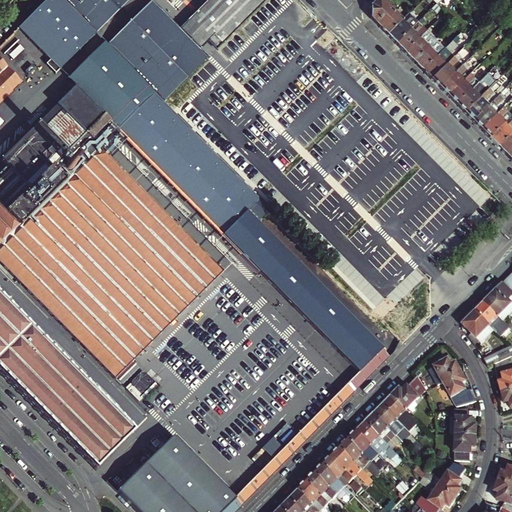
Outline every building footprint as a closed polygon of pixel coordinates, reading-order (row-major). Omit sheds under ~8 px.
[(46,0),(17,29),(44,56),(40,60),(45,64),(47,62),(56,72),(58,70),(97,34),(62,0),(46,0)] [(62,0),(97,34),(133,0),(62,0)] [(154,3),(109,48),(164,102),(196,70),(204,61),(264,0),(212,0),(182,30),(154,3)] [(387,35),(408,13),(405,9),(400,14),(402,16),(400,18),(381,0),(376,0),(371,6),(371,19),(387,35)] [(387,35),(395,44),(410,29),(407,25),(414,18),(408,13),(387,35)] [(417,22),(414,18),(407,25),(410,29),(417,22)] [(410,29),(395,44),(404,53),(420,38),(416,34),(423,27),(417,22),(410,29)] [(467,34),(472,38),(480,30),(476,26),(467,34)] [(420,38),(426,31),(423,27),(416,34),(420,38)] [(463,30),(457,35),(467,44),(472,38),(467,34),(463,30)] [(404,53),(413,61),(428,46),(424,43),(431,36),(426,31),(420,38),(404,53)] [(424,43),(428,46),(435,40),(431,36),(424,43)] [(428,46),(413,61),(422,70),(437,55),(433,52),(440,45),(435,40),(428,46)] [(422,70),(431,79),(446,64),(442,60),(449,54),(456,47),(451,42),(444,49),(437,55),(422,70)] [(81,77),(109,49),(104,44),(66,79),(73,85),(81,77)] [(444,49),(440,45),(433,52),(437,55),(444,49)] [(431,79),(439,88),(454,73),(450,69),(458,62),(457,62),(467,52),(463,47),(453,58),(446,64),(431,79)] [(173,436),(117,491),(137,511),(235,511),(356,390),(390,356),(245,212),(260,197),(164,102),(109,48),(109,49),(81,77),(73,85),(66,91),(104,128),(108,123),(258,271),(359,371),(348,383),(283,449),(273,459),(235,497),(173,436)] [(453,58),(449,54),(442,60),(446,64),(453,58)] [(0,103),(22,82),(7,67),(8,67),(0,58),(0,103)] [(56,72),(47,62),(45,64),(54,74),(56,72)] [(461,66),(458,62),(450,69),(454,73),(461,66)] [(458,78),(466,70),(461,66),(454,73),(439,88),(447,96),(462,82),(458,78)] [(470,74),(466,70),(458,78),(462,82),(470,74)] [(467,86),(474,79),(470,74),(462,82),(447,96),(455,104),(470,90),(467,86)] [(478,82),(470,90),(455,104),(464,113),(478,98),(475,95),(482,87),(486,82),(482,78),(478,82)] [(478,98),(464,113),(472,122),(494,100),(491,96),(495,91),(502,84),(498,79),(486,91),(478,98)] [(478,82),(474,79),(467,86),(470,90),(478,82)] [(486,91),(482,87),(475,95),(478,98),(486,91)] [(494,100),(472,122),(480,130),(503,108),(499,104),(502,101),(510,93),(505,89),(499,95),(494,100)] [(66,91),(56,102),(93,139),(104,128),(66,91)] [(499,95),(495,91),(491,96),(494,100),(499,95)] [(223,271),(91,140),(56,105),(1,161),(7,167),(0,173),(0,262),(21,284),(28,277),(33,282),(26,289),(80,343),(87,336),(92,341),(85,348),(115,379),(223,271)] [(480,130),(488,138),(503,124),(499,120),(507,112),(503,108),(480,130)] [(499,120),(503,124),(510,116),(511,116),(507,112),(499,120)] [(488,138),(497,147),(511,132),(509,129),(511,125),(511,118),(510,116),(503,124),(488,138)] [(511,132),(497,147),(506,156),(511,150),(511,132)] [(511,274),(484,303),(498,317),(510,305),(508,302),(511,298),(511,274)] [(21,284),(26,289),(33,282),(28,277),(21,284)] [(0,373),(96,470),(115,451),(133,433),(0,299),(0,373)] [(484,303),(475,312),(490,327),(493,323),(500,330),(506,325),(498,317),(484,303)] [(475,312),(462,325),(471,334),(468,337),(472,343),(476,339),(481,344),(494,331),(490,327),(475,312)] [(493,323),(490,327),(494,331),(497,334),(500,330),(493,323)] [(80,343),(85,348),(92,341),(87,336),(80,343)] [(484,360),(488,367),(511,356),(511,349),(511,348),(484,360)] [(511,356),(495,365),(502,393),(511,391),(511,356)] [(444,383),(461,373),(456,364),(452,366),(449,360),(430,370),(438,385),(444,383)] [(132,385),(127,389),(139,401),(156,384),(144,373),(142,373),(132,382),(132,385)] [(466,382),(461,373),(444,383),(457,407),(477,403),(470,390),(468,391),(467,389),(465,389),(462,384),(466,382)] [(392,396),(408,413),(410,411),(409,409),(427,390),(424,386),(417,378),(403,393),(399,389),(392,396)] [(511,391),(502,393),(505,403),(509,402),(511,409),(511,391)] [(408,413),(392,396),(383,405),(397,420),(401,416),(408,423),(409,422),(415,427),(419,424),(408,413)] [(383,405),(374,414),(395,436),(402,429),(408,434),(410,432),(404,427),(397,420),(383,405)] [(374,414),(365,423),(380,438),(384,434),(391,441),(395,436),(374,414)] [(397,420),(404,427),(408,423),(401,416),(397,420)] [(454,433),(453,435),(477,437),(478,426),(473,426),(473,419),(458,418),(457,433),(454,433)] [(356,432),(371,447),(375,443),(382,450),(387,444),(380,438),(365,423),(356,432)] [(356,432),(348,440),(363,454),(366,451),(374,458),(378,454),(378,453),(371,447),(356,432)] [(384,434),(380,438),(387,444),(391,441),(384,434)] [(476,447),(477,437),(453,435),(453,438),(457,438),(455,461),(471,462),(472,447),(476,447)] [(272,438),(262,448),(273,459),(283,449),(272,438)] [(348,440),(340,449),(354,463),(358,459),(366,467),(370,462),(363,454),(348,440)] [(371,447),(378,453),(382,450),(375,443),(371,447)] [(390,448),(385,453),(392,460),(397,455),(390,448)] [(332,457),(346,471),(350,467),(358,475),(370,486),(373,482),(362,471),(354,463),(340,449),(332,457)] [(366,451),(363,454),(370,462),(374,458),(366,451)] [(387,463),(381,456),(377,460),(383,467),(387,463)] [(332,457),(323,465),(338,480),(342,476),(349,483),(354,479),(346,471),(332,457)] [(358,459),(354,463),(362,471),(366,467),(358,459)] [(468,469),(456,464),(441,486),(438,484),(437,486),(456,500),(462,491),(459,488),(462,482),(460,481),(468,469)] [(315,474),(330,488),(337,496),(341,492),(345,487),(338,480),(323,465),(315,474)] [(381,473),(374,466),(370,470),(377,477),(381,473)] [(346,471),(354,479),(358,475),(350,467),(346,471)] [(503,472),(500,482),(511,486),(511,468),(510,467),(507,473),(503,472)] [(424,477),(433,483),(436,478),(427,472),(424,477)] [(337,496),(330,488),(315,474),(307,482),(329,504),(337,496)] [(342,476),(338,480),(345,487),(349,483),(342,476)] [(424,477),(420,482),(429,488),(433,483),(424,477)] [(359,492),(363,488),(356,481),(351,486),(359,492)] [(298,491),(321,511),(329,504),(307,482),(298,491)] [(511,486),(500,482),(496,492),(500,493),(498,500),(507,503),(505,508),(511,511),(511,486)] [(456,500),(437,486),(435,488),(438,490),(430,502),(436,506),(431,511),(445,511),(444,510),(447,506),(451,508),(456,500)] [(298,491),(290,499),(302,511),(306,511),(308,510),(309,511),(320,511),(321,511),(298,491)] [(343,508),(346,505),(339,498),(336,501),(343,508)] [(302,511),(290,499),(281,509),(284,511),(302,511)]
